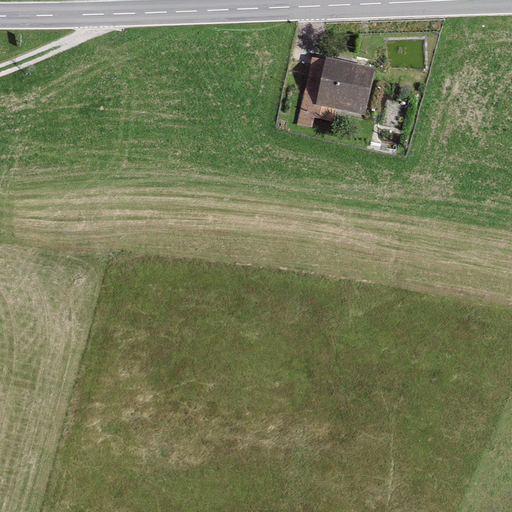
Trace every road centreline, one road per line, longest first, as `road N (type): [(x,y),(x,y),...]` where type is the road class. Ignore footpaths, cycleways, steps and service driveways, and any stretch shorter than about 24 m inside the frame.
road 1 (secondary): [(0,16),(444,0)]
road 2 (track): [(0,69),(84,35),(106,14)]
